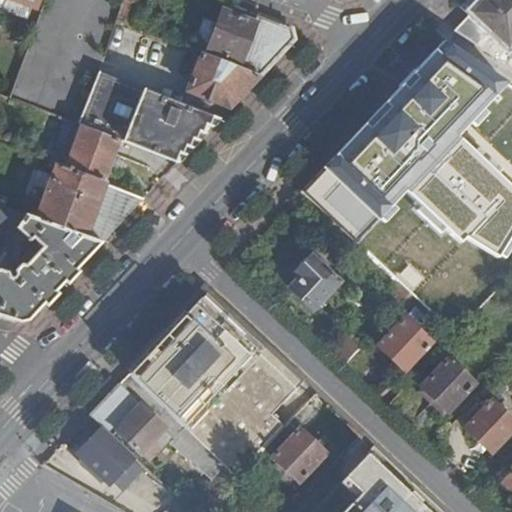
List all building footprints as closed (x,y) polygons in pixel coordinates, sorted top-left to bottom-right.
[(135,23),(143,0),(125,0),(119,17),(135,23)] [(511,0),(482,0),(460,24),(502,51),(511,40),(511,0)] [(286,49),(296,38),(292,25),(260,13),(257,19),(227,8),(219,23),(208,18),(200,44),(246,62),(244,65),(263,73),(286,49)] [(497,259),(511,232),(511,189),(457,139),(472,124),(476,125),(486,114),(483,111),(511,85),(444,42),(301,194),(356,243),(376,219),(383,224),(397,210),(393,206),(404,193),(419,208),(415,213),(441,234),(445,229),(458,245),(463,239),(497,259)] [(247,90),(263,73),(244,65),(208,51),(206,55),(193,89),(233,105),(247,90)] [(124,140),(179,162),(201,139),(211,128),(221,117),(193,106),(187,104),(100,70),(80,123),(124,140)] [(115,162),(124,140),(80,123),(65,118),(49,160),(56,163),(107,182),(115,162)] [(87,235),(107,182),(56,163),(50,177),(46,177),(41,188),(45,190),(36,216),(87,235)] [(126,218),(146,196),(107,182),(87,235),(104,241),(126,218)] [(14,227),(23,212),(0,203),(0,237),(5,241),(14,227)] [(68,280),(104,241),(87,235),(36,216),(25,213),(23,212),(14,227),(30,242),(35,237),(43,247),(27,264),(25,261),(17,269),(19,272),(14,278),(7,276),(8,272),(0,269),(0,316),(11,320),(35,315),(68,280)] [(341,283),(313,257),(305,265),(295,275),(301,280),(293,289),(315,310),(341,283)] [(410,296),(398,285),(383,300),(387,321),(410,296)] [(215,299),(200,300),(174,327),(129,376),(174,420),(236,480),(265,450),(285,429),(273,415),(302,382),(215,299)] [(379,346),(405,371),(431,343),(404,319),(379,346)] [(351,360),(361,346),(346,335),(335,348),(351,360)] [(448,411),(474,384),(448,361),(423,387),(448,411)] [(405,371),(379,398),(387,405),(412,379),(405,371)] [(174,420),(129,376),(121,384),(165,430),(174,420)] [(165,430),(121,384),(107,398),(92,415),(105,428),(114,436),(118,433),(148,463),(160,451),(153,443),(165,430)] [(493,455),(511,434),(511,420),(494,403),(469,430),(493,455)] [(291,423),(285,429),(265,450),(299,481),(324,453),(291,423)] [(114,436),(105,428),(89,444),(78,455),(110,485),(136,459),(114,436)] [(404,511),(383,492),(364,511),(404,511)]
